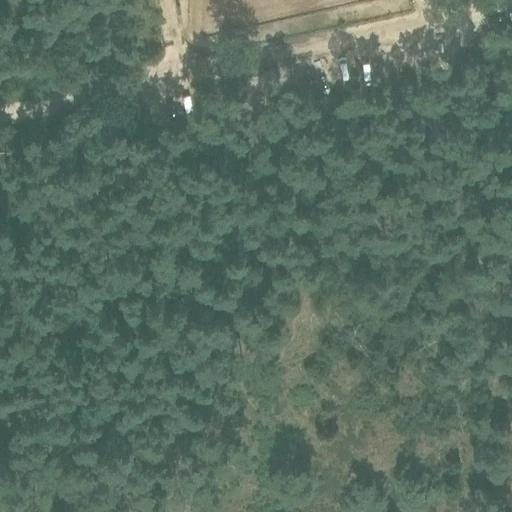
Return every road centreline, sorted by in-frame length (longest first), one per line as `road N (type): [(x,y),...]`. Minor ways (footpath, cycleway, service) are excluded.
road 1 (track): [(511,3),(0,112)]
road 2 (track): [(182,0),(187,31),(205,42),(407,1)]
